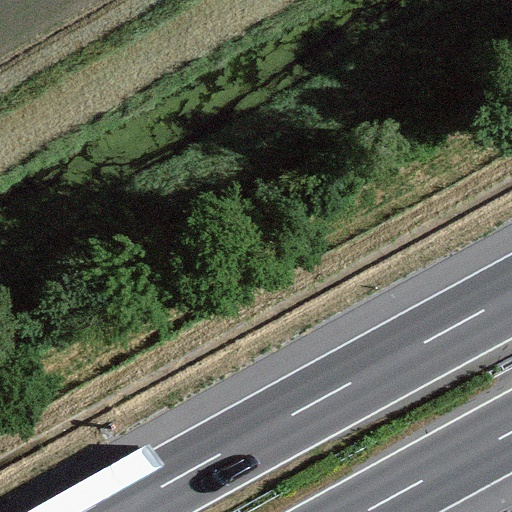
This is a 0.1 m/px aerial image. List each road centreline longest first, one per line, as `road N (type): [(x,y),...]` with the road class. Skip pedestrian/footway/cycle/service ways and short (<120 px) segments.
road 1 (motorway): [(511,295),(117,511)]
road 2 (motorway): [(366,511),(511,432)]
